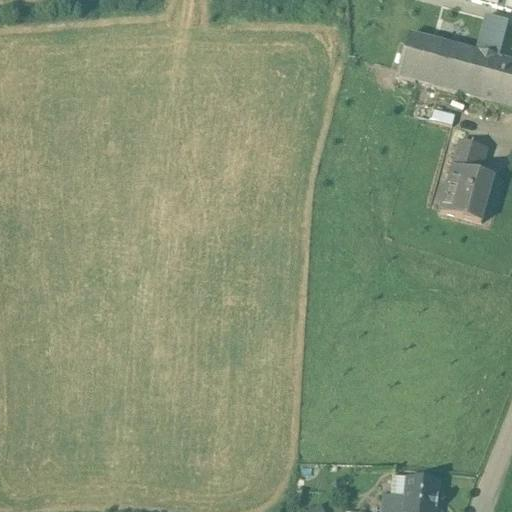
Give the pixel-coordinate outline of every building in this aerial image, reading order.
[(500,0),(455,0),(498,11),(500,0)] [(511,0),(500,0),(498,11),(511,15),(511,0)] [(506,26),(485,20),(476,57),(491,61),(497,62),(506,26)] [(476,57),(408,39),(395,82),(479,105),(491,61),(476,57)] [(511,66),(497,62),(491,61),(479,105),(511,113),(511,66)] [(420,110),(417,119),(451,129),(453,120),(420,110)] [(485,154),(459,147),(455,161),(478,168),(481,168),(485,154)] [(478,168),(455,161),(439,218),(480,229),(493,184),(474,179),(478,168)] [(405,483),(393,481),(391,501),(403,503),(405,483)] [(435,511),(439,487),(405,483),(403,503),(391,501),(383,500),(382,511),(435,511)]
